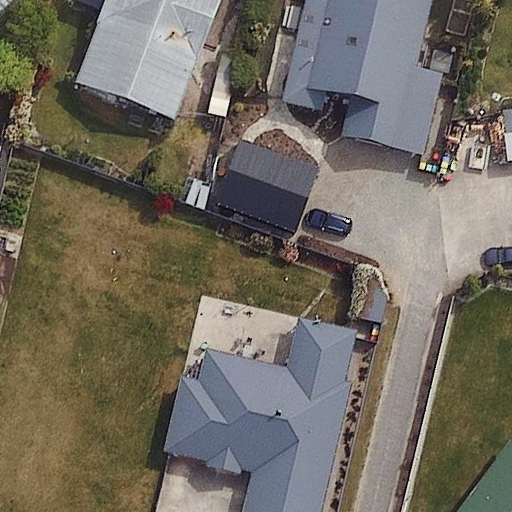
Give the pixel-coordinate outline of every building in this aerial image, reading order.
[(0,0),(0,25),(21,0),(0,0)] [(108,0),(78,79),(177,118),(223,0),(108,0)] [(307,0),(284,100),(345,115),(340,139),(425,160),(445,77),(413,70),(429,0),(307,0)] [(186,349),(162,454),(253,475),(244,511),(324,511),(365,338),(305,325),(294,373),(186,349)] [(511,511),(511,439),(459,511),(511,511)]
